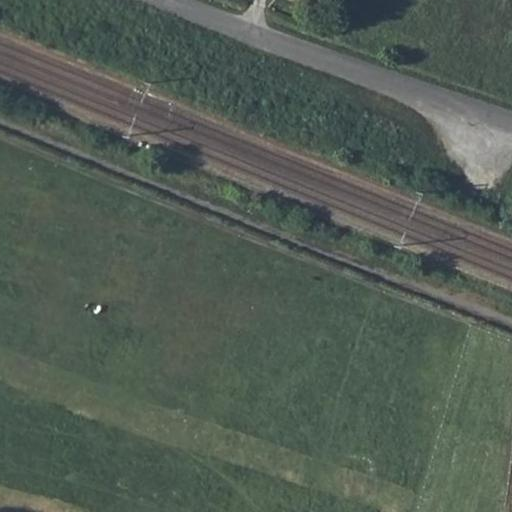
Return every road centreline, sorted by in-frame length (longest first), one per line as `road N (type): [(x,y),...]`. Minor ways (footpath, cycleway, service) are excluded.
road 1 (track): [(511,325),(0,122)]
road 2 (residential): [(155,0),(511,126)]
